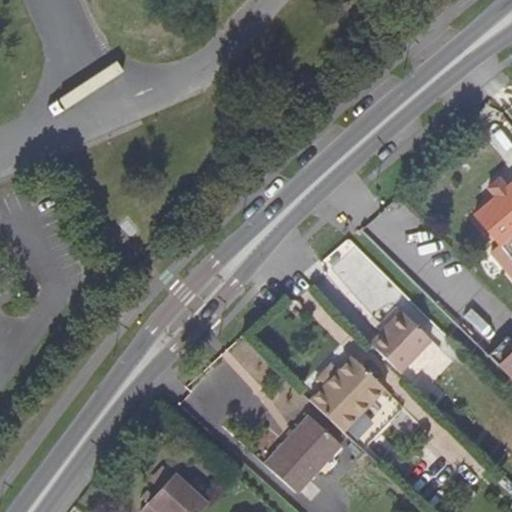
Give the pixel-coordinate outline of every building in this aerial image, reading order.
[(511,257),(511,182),(475,214),(511,257)] [(142,291),(156,276),(146,266),(132,282),(142,291)] [(369,343),(399,372),(431,341),(401,311),(369,343)] [(511,341),(509,338),(489,358),(511,380),(511,341)] [(352,356),(309,400),(342,431),(385,388),(352,356)] [(322,386),(339,369),(331,362),(314,379),(322,386)] [(385,388),(342,431),(349,438),(392,394),(385,388)] [(296,493),(340,445),(308,415),(264,464),(296,493)] [(200,511),(209,502),(175,473),(142,509),(145,511),(200,511)]
